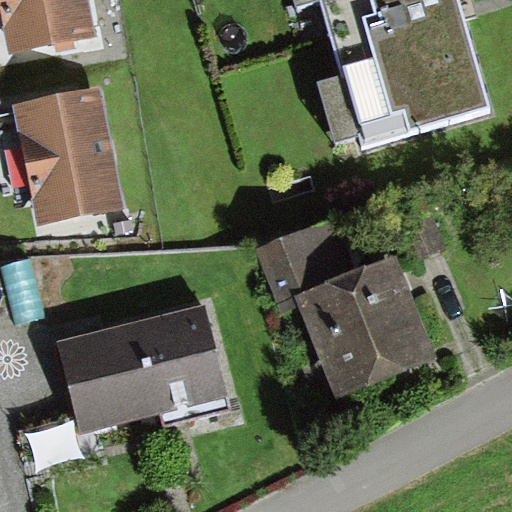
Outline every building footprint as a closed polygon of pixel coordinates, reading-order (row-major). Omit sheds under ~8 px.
[(82,35),(76,0),(0,0),(0,25),(3,47),(82,35)] [(485,106),(455,0),(319,0),(360,141),(485,106)] [(118,209),(96,86),(9,102),(32,225),(118,209)] [(345,389),(431,356),(388,246),(356,259),(339,215),(259,246),(283,307),(310,297),(345,389)] [(206,302),(68,335),(91,430),(229,397),(206,302)]
